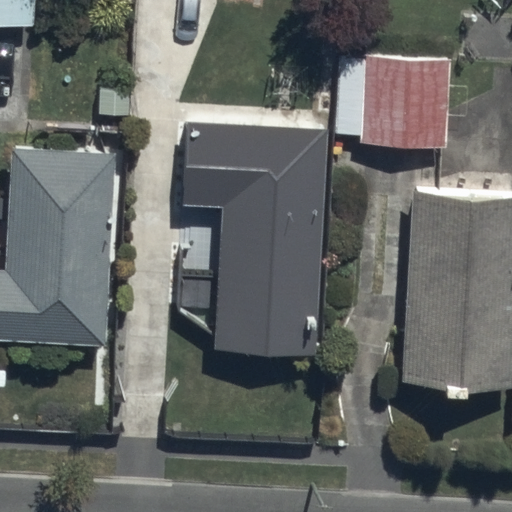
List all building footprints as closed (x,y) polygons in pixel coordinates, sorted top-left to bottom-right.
[(31,0),(0,0),(0,11),(31,12),(31,0)] [(441,137),(441,48),(330,48),(330,127),(356,127),(356,137),(441,137)] [(310,340),(323,114),(182,106),(178,187),(203,188),(194,334),(310,340)] [(0,325),(99,331),(111,134),(0,127),(0,325)] [(511,231),(511,176),(402,171),(392,363),(505,369),(511,231)]
